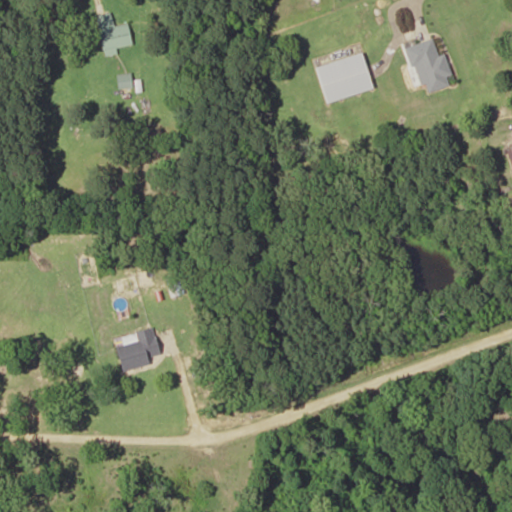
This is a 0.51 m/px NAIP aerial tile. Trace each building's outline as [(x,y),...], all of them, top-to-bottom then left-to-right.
[(127,23),(112,25),(109,12),(95,14),(101,56),(116,54),(115,48),(130,45),(127,23)] [(403,47),(417,86),(423,84),(426,93),(448,85),(444,76),(450,74),(442,53),(437,54),(431,38),(403,47)] [(313,65),(323,102),(370,89),(361,53),(313,65)] [(129,74),(116,74),(116,87),(129,87),(129,74)] [(149,364),(147,357),(158,355),(151,328),(119,336),(121,345),(113,347),(119,371),(149,364)]
